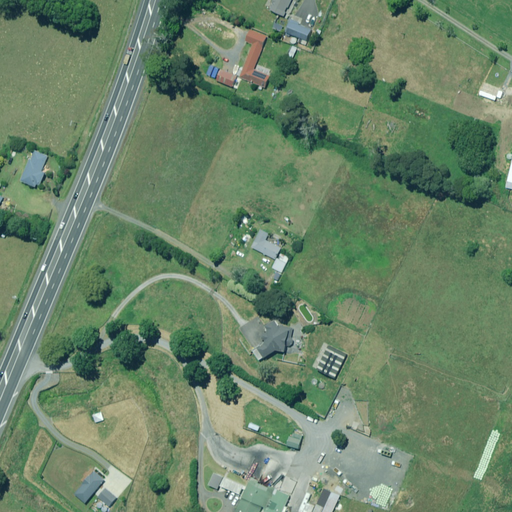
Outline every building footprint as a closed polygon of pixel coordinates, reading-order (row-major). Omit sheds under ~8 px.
[(289,9),(293,0),(295,0),(297,1),(297,0),(275,0),(275,1),(271,10),(273,11),(285,17),(287,13),(286,12),(288,8),(289,9)] [(291,20),(286,33),(303,39),(301,44),(308,47),(310,42),(314,30),(300,26),(301,23),(291,20)] [(285,26),(276,23),(274,29),(282,32),(285,26)] [(247,55),(249,56),(248,58),(247,57),(242,67),(244,68),(243,70),(242,70),(239,77),(240,77),(266,88),(271,77),(255,70),(269,37),(251,30),(246,42),(254,45),(252,50),(250,49),(247,55)] [(238,76),(225,72),(221,83),(234,87),(238,76)] [(21,181),(31,185),(28,191),(35,194),(38,188),(39,185),(42,186),(46,174),(43,173),(50,157),(36,151),(33,157),(31,156),(21,181)] [(271,234),(263,229),(253,248),(277,260),(283,249),(267,241),(271,234)] [(282,239),(274,234),(271,239),(280,244),(282,239)] [(290,259),(284,256),(281,261),(278,259),(273,269),(283,273),(290,259)] [(261,348),(261,349),(267,359),(279,352),(284,353),(287,352),(288,348),(293,346),(294,341),(293,338),(294,328),(287,326),(282,329),(278,322),(267,329),(270,334),(265,333),(264,341),(267,342),(263,344),(265,346),(261,348)] [(320,354),(317,358),(313,367),(337,379),(347,358),(331,350),(327,358),(320,354)] [(301,449),(301,446),(304,447),(305,442),(303,442),(304,436),(294,434),(293,437),(290,436),(288,446),(301,449)] [(252,458),(237,451),(233,460),(248,466),(252,458)] [(225,477),(216,473),(210,486),(220,490),(221,487),(243,497),(243,498),(241,501),(240,504),(236,511),(286,511),(288,508),(286,507),(290,497),(251,479),(247,487),(225,477)] [(318,499),(320,500),(316,510),(304,504),(300,511),(334,511),(340,498),(324,491),(322,495),(320,494),(318,499)]
